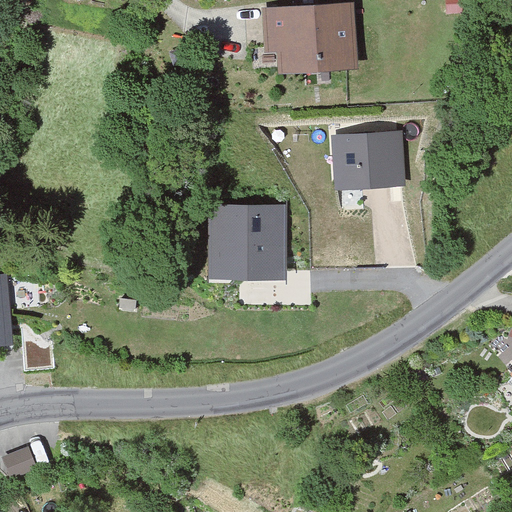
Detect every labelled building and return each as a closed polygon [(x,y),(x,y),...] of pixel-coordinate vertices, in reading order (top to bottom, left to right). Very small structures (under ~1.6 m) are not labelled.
[(356,9),(266,15),(267,62),(282,63),(284,83),(363,78),(356,9)] [(404,139),(332,143),(338,198),(408,193),(404,139)] [(289,284),(284,212),(212,213),(210,287),(289,284)] [(6,280),(0,280),(0,349),(14,348),(6,280)] [(511,328),(495,337),(507,361),(511,358),(511,328)] [(34,445),(7,452),(12,472),(39,466),(34,445)]
